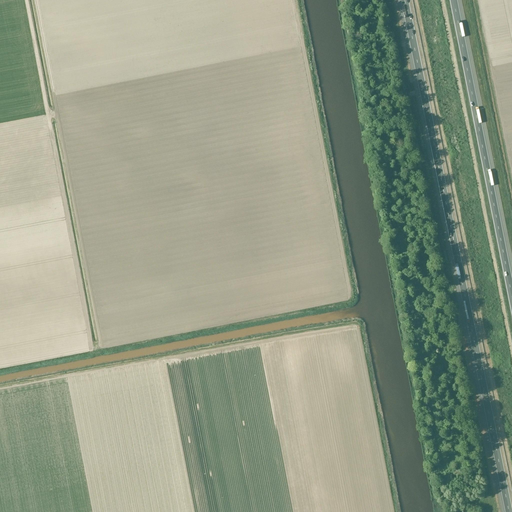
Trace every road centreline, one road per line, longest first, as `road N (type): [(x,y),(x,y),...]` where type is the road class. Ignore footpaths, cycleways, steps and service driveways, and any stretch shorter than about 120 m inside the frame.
road 1 (motorway): [(404,0),(508,511)]
road 2 (motorway): [(511,297),(453,0)]
road 3 (unknown): [(27,0),(51,126)]
